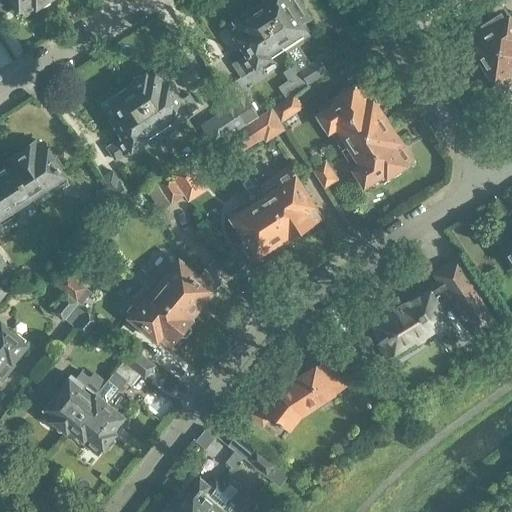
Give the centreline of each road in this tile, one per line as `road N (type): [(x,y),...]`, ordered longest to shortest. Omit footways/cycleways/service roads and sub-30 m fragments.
road 1 (residential): [(117,511),(259,336),(363,251),(489,171)]
road 2 (residential): [(489,171),(372,0)]
road 3 (residential): [(147,0),(0,96)]
